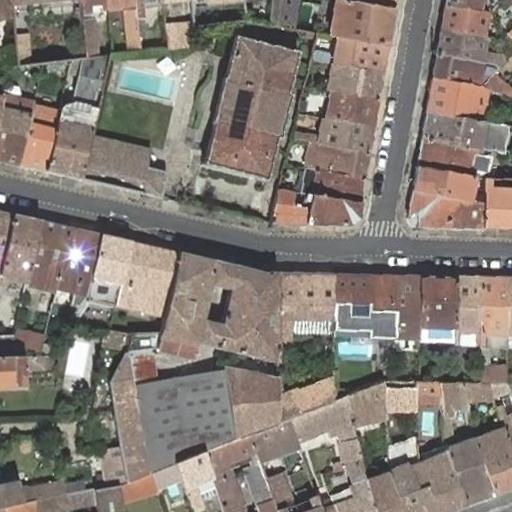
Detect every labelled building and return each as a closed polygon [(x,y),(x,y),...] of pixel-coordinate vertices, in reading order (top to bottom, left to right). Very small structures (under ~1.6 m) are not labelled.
[(10,0),(0,0),(0,5),(4,5),(5,12),(11,11),(11,4),(10,0)] [(107,0),(78,0),(85,58),(97,57),(94,20),(89,21),(88,11),(108,9),(107,0)] [(134,0),(107,0),(108,9),(123,8),(128,54),(140,52),(136,19),(134,0)] [(162,0),(134,0),(136,19),(145,18),(143,3),(162,1),(162,0)] [(189,0),(193,27),(245,22),(242,0),(189,0)] [(289,29),(294,0),(270,0),(268,25),(289,29)] [(323,30),(322,35),(337,38),(386,46),(393,10),(344,1),(336,0),(334,0),(330,31),(323,30)] [(344,0),(344,1),(393,10),(394,0),(344,0)] [(479,0),(484,1),(484,0),(444,0),(444,5),(476,11),(479,0)] [(490,20),(488,12),(476,11),(444,5),(439,30),(480,37),(484,19),(490,20)] [(166,32),(167,49),(187,47),(192,34),(192,29),(166,32)] [(483,52),(486,38),(480,37),(439,30),(435,54),(481,64),(492,65),(497,68),(504,60),(502,55),(483,52)] [(29,36),(14,37),(15,52),(17,66),(31,64),(29,36)] [(207,143),(202,164),(265,179),(273,148),(275,138),(278,138),(281,126),(286,106),(289,93),(286,93),(288,87),(296,51),(233,36),(228,58),(225,69),(223,77),(221,77),(220,82),(211,119),(211,123),(212,123),(210,132),(207,143)] [(381,73),(386,46),(337,38),(334,54),(311,49),(310,52),(308,59),(332,64),(381,73)] [(478,87),(481,64),(435,54),(431,79),(478,87)] [(59,109),(58,114),(45,172),(79,180),(87,146),(99,97),(102,81),(109,56),(97,57),(85,58),(70,60),(67,73),(78,75),(71,106),(78,108),(76,113),(59,109)] [(381,73),(332,64),(328,86),(322,85),(321,90),(377,99),(381,73)] [(484,89),(498,94),(505,86),(491,75),(481,87),(484,89)] [(483,95),(484,89),(481,87),(478,87),(431,79),(425,112),(479,121),(480,115),(468,112),(472,93),(483,95)] [(498,94),(511,99),(511,92),(505,86),(498,94)] [(328,91),(323,119),(372,127),(377,99),(328,91)] [(480,115),(483,95),(472,93),(468,112),(480,115)] [(21,104),(1,100),(0,103),(0,161),(18,166),(32,107),(33,101),(22,98),(21,104)] [(32,107),(18,166),(45,172),(58,114),(32,107)] [(479,121),(425,112),(420,139),(480,150),(482,144),(488,145),(491,123),(479,121)] [(372,127),(323,119),(319,137),(291,132),(289,139),(302,141),(367,153),(372,127)] [(87,146),(79,180),(141,194),(148,168),(149,160),(150,156),(152,150),(90,136),(87,146)] [(479,155),(480,150),(420,139),(415,166),(470,177),(475,178),(476,172),(484,174),(488,157),(479,155)] [(367,153),(302,141),(300,149),(307,150),(304,168),(305,168),(363,179),(367,153)] [(470,177),(415,166),(411,190),(451,198),(482,204),(481,196),(467,193),(470,177)] [(148,168),(141,194),(160,199),(166,173),(148,168)] [(305,168),(300,193),(303,193),(359,204),(363,179),(305,168)] [(511,228),(511,189),(488,189),(488,179),(481,179),(481,196),(482,204),(481,228),(511,228)] [(277,188),(268,224),(305,225),(308,209),(299,207),(290,205),(293,191),(277,188)] [(451,198),(411,190),(406,219),(412,227),(444,228),(451,198)] [(308,209),(305,225),(349,226),(355,219),(359,204),(303,193),(302,198),(309,199),(308,209)] [(481,228),(482,204),(451,198),(444,228),(481,228)] [(0,270),(12,216),(0,213),(0,270)] [(0,275),(26,281),(38,222),(12,216),(0,270),(0,275)] [(56,288),(70,229),(38,222),(26,281),(25,286),(55,292),(56,288)] [(100,236),(70,229),(56,288),(73,291),(70,306),(79,307),(87,295),(88,291),(91,276),(100,236)] [(87,295),(86,301),(114,308),(115,304),(116,298),(129,243),(100,236),(91,276),(88,291),(87,295)] [(164,316),(178,254),(129,243),(116,298),(115,304),(164,316)] [(200,259),(178,254),(164,316),(160,333),(155,351),(192,360),(196,344),(203,346),(214,348),(220,325),(201,321),(210,286),(228,290),(234,267),(200,259)] [(220,325),(214,348),(276,363),(276,331),(275,273),(261,273),(234,267),(228,290),(220,325)] [(332,319),(332,275),(275,273),(276,331),(287,331),(287,318),(332,319)] [(367,337),(367,275),(332,275),(332,319),(332,329),(362,330),(362,337),(367,337)] [(367,337),(392,338),(392,276),(367,275),(367,337)] [(418,338),(419,327),(418,276),(392,276),(392,338),(418,338)] [(453,341),(453,278),(418,276),(419,327),(418,338),(418,340),(453,341)] [(478,341),(479,278),(453,278),(453,341),(453,345),(478,345),(478,341)] [(505,336),(505,278),(479,278),(478,341),(479,355),(487,355),(487,347),(505,347),(505,336)] [(287,318),(287,331),(332,332),(332,329),(332,319),(287,318)] [(109,330),(106,330),(103,344),(126,349),(125,348),(128,334),(109,330)] [(42,343),(43,338),(15,331),(13,338),(7,358),(38,356),(42,343)] [(0,357),(7,358),(13,338),(0,337),(0,357)] [(53,345),(42,343),(38,356),(43,356),(53,356),(53,345)] [(126,352),(131,387),(157,382),(152,347),(126,352)] [(34,501),(54,497),(64,495),(94,489),(107,486),(118,484),(128,482),(146,475),(131,387),(126,352),(109,382),(118,447),(97,451),(104,485),(84,489),(82,480),(62,483),(51,485),(27,489),(28,496),(20,497),(17,481),(0,484),(0,507),(5,507),(34,501)] [(479,367),(487,367),(487,355),(479,355),(479,367)] [(43,356),(38,356),(7,358),(0,357),(0,386),(10,386),(10,385),(24,385),(23,372),(43,371),(43,356)] [(487,383),(504,383),(505,367),(487,367),(479,367),(479,383),(487,383)] [(249,434),(275,423),(276,400),(275,379),(270,378),(227,370),(157,382),(131,387),(146,475),(150,473),(175,463),(202,453),(249,434)] [(295,415),(332,400),(332,377),(295,392),(295,415)] [(383,409),(382,381),(367,387),(345,395),(352,429),(384,421),(383,409)] [(413,396),(412,382),(391,381),(382,381),(383,409),(414,410),(413,396)] [(438,396),(437,382),(418,383),(412,382),(413,396),(438,396)] [(464,401),(460,383),(451,383),(437,382),(438,396),(442,445),(444,451),(452,476),(464,505),(492,494),(472,440),(471,436),(449,444),(446,413),(447,413),(447,410),(447,406),(464,405),(464,401)] [(490,394),(487,383),(479,383),(460,383),(464,401),(491,399),(490,394)] [(506,389),(504,383),(487,383),(490,394),(506,389)] [(287,419),(295,415),(295,392),(276,400),(275,423),(287,419)] [(352,429),(345,395),(332,400),(295,415),(287,419),(295,442),(324,430),(328,438),(334,436),(338,444),(342,461),(343,467),(347,466),(350,465),(348,457),(359,454),(352,429)] [(494,410),(499,422),(511,460),(511,413),(503,417),(500,408),(494,410)] [(295,442),(287,419),(275,423),(249,434),(255,454),(258,462),(275,456),(297,447),(295,442)] [(472,440),(492,494),(511,487),(511,460),(499,422),(492,424),(494,432),(472,440)] [(255,454),(249,434),(202,453),(210,477),(217,494),(222,511),(276,511),(272,500),(258,505),(260,511),(245,511),(245,508),(242,509),(226,466),(255,454)] [(385,446),(387,471),(406,465),(414,462),(414,445),(414,435),(385,446)] [(424,486),(433,511),(445,511),(464,505),(452,476),(444,451),(414,462),(406,465),(415,489),(424,486)] [(210,477),(202,453),(175,463),(180,479),(183,488),(192,511),(204,508),(201,500),(195,483),(210,477)] [(332,506),(334,511),(375,511),(364,481),(359,454),(348,457),(350,465),(347,466),(358,496),(332,506)] [(259,464),(264,478),(281,471),(275,456),(258,462),(259,464)] [(331,464),(332,470),(343,467),(342,461),(331,464)] [(180,479),(175,463),(150,473),(155,488),(180,479)] [(264,478),(259,464),(245,469),(255,496),(269,492),(264,478)] [(387,471),(388,472),(401,511),(433,511),(424,486),(415,489),(406,465),(387,471)] [(272,500),(276,511),(320,511),(316,501),(314,494),(305,497),(309,508),(297,511),(294,511),(281,471),(264,478),(269,492),(272,500)] [(401,511),(388,472),(364,481),(375,511),(401,511)] [(118,484),(121,499),(155,490),(155,488),(150,473),(146,475),(128,482),(118,484)] [(306,473),(297,476),(305,497),(314,494),(306,473)] [(217,494),(210,477),(195,483),(201,500),(217,494)] [(121,499),(118,484),(107,486),(94,489),(96,504),(96,506),(122,502),(121,499)] [(96,504),(94,489),(64,495),(66,508),(96,504)] [(258,505),(272,500),(269,492),(255,496),(258,505)] [(66,511),(66,508),(64,495),(54,497),(34,501),(36,511),(66,511)] [(316,501),(320,511),(334,511),(332,506),(329,497),(316,501)] [(36,511),(34,501),(5,507),(6,511),(36,511)]
